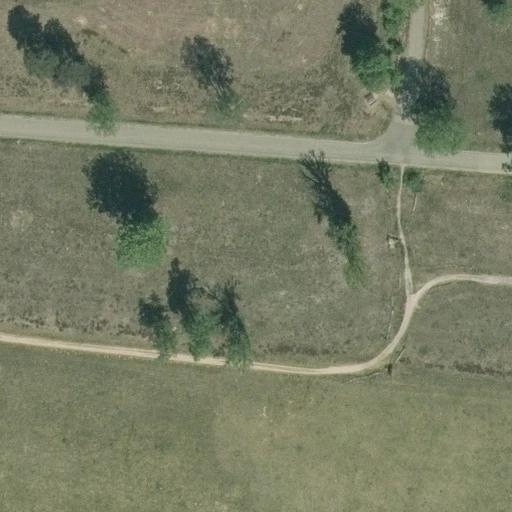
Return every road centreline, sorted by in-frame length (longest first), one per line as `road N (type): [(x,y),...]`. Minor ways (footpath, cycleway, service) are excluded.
road 1 (unclassified): [(401,155),(0,126)]
road 2 (unclassified): [(401,155),(417,0)]
